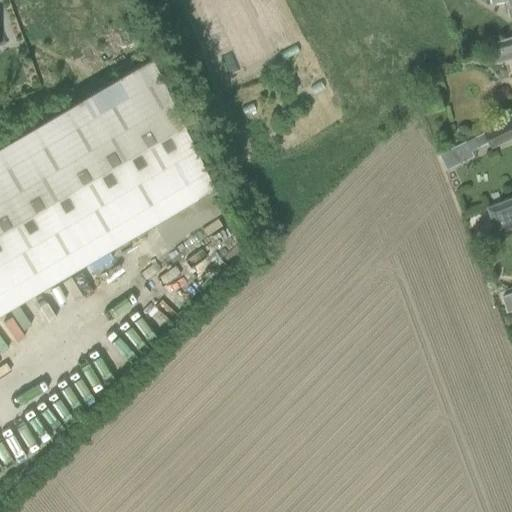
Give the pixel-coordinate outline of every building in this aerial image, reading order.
[(511,0),(491,0),(492,4),(507,1),(510,19),(511,18),(511,0)] [(511,36),(489,43),(495,64),(511,59),(511,36)] [(223,209),(212,186),(151,57),(0,145),(0,310),(152,222),(164,243),(223,209)] [(491,148),(511,137),(511,117),(483,132),(488,142),(491,148)] [(483,132),(474,137),(479,147),(488,142),(483,132)] [(497,234),(511,227),(511,198),(487,208),(497,234)] [(506,312),(511,302),(502,297),(497,308),(506,312)]
